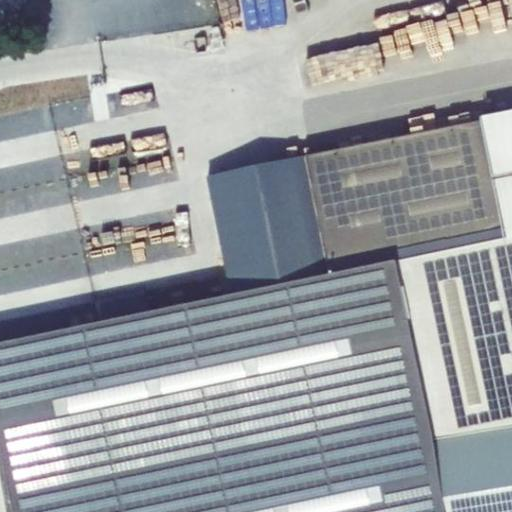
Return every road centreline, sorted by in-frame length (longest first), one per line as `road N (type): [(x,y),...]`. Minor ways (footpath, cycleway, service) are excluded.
road 1 (unknown): [(291,173),(0,244)]
road 2 (unknown): [(0,151),(274,92)]
road 3 (unknown): [(0,316),(263,247)]
road 4 (unknown): [(265,47),(39,54),(0,63)]
